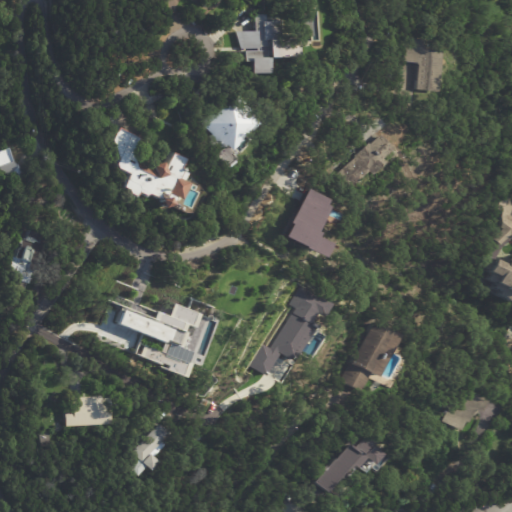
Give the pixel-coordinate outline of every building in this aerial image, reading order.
[(276,21),(276,39),(295,39),(295,57),(266,58),(265,51),(254,51),(254,48),(234,49),(234,32),(252,31),(252,14),(263,14),(263,21),(276,21)] [(436,50),(441,50),(436,92),(415,90),(418,65),(417,63),(405,61),(407,45),(412,46),(413,38),(426,39),(425,49),(436,50)] [(247,63),(247,60),(265,59),(265,67),(268,67),(268,72),(265,72),(265,76),(248,76),(247,63)] [(248,127),(226,151),(220,146),(219,147),(229,159),(227,161),(229,163),(223,168),(221,166),(219,167),(208,155),(216,149),(204,138),(207,134),(197,124),(207,113),(210,115),(219,105),(220,107),(225,102),(227,104),(232,98),(255,119),(248,127)] [(119,127),(137,136),(130,148),(134,158),(152,166),(151,165),(162,161),(164,168),(168,160),(167,160),(172,152),(185,158),(181,166),(183,171),(186,171),(189,181),(179,199),(175,197),(171,204),(158,208),(156,199),(150,196),(149,195),(148,196),(144,197),(139,194),(138,195),(137,194),(136,195),(137,196),(134,197),(134,196),(133,196),(132,197),(128,195),(129,194),(128,193),(127,193),(126,190),(122,187),(129,174),(128,173),(126,174),(117,169),(116,163),(118,158),(112,139),(116,131),(118,126),(119,127)] [(369,173),(368,172),(349,188),(337,174),(355,157),(354,156),(369,143),(370,144),(381,135),(393,149),(382,159),(386,162),(371,175),(369,173)] [(6,150),(10,162),(0,165),(0,149),(5,148),(6,150)] [(281,239),(318,256),(324,243),(311,237),(328,199),(304,188),(281,239)] [(511,195),(511,239),(503,248),(499,254),(494,252),(499,245),(494,240),(504,230),(503,228),(506,212),(500,209),(509,194),(511,195)] [(24,232),(41,238),(23,285),(8,279),(9,275),(3,272),(12,250),(13,250),(15,246),(13,245),(14,241),(16,242),(17,240),(20,241),(23,232),(24,232)] [(245,256),(258,268),(248,278),(250,279),(249,281),(250,283),(250,287),(246,303),(233,297),(231,298),(230,297),(217,310),(202,295),(235,262),(237,264),(245,256)] [(511,298),(507,304),(495,297),(497,293),(491,290),(494,284),(487,281),(490,275),(488,273),(490,270),(485,268),(491,258),(503,265),(502,267),(507,270),(511,260),(511,298)] [(182,374),(203,315),(171,304),(167,316),(154,311),(151,319),(120,308),(114,324),(141,334),(133,356),(182,374)] [(393,345),(375,379),(369,376),(361,392),(341,382),(359,347),(353,343),(360,329),(367,332),(371,324),(397,337),(393,345)] [(487,400),(488,400),(481,413),(476,410),(468,424),(466,422),(461,431),(444,422),(464,387),(487,400)] [(63,428),(62,411),(71,411),(70,398),(100,397),(100,400),(109,399),(110,426),(63,428)] [(188,433),(204,424),(211,438),(194,447),(188,433)] [(159,426),(169,435),(148,456),(157,464),(148,473),(144,469),(136,478),(128,471),(134,465),(129,460),(133,456),(131,454),(159,425),(159,426)] [(384,454),(373,445),(376,442),(361,429),(308,488),(322,501),(364,455),(374,465),(384,454)] [(38,435),(47,435),(47,448),(38,448),(38,435)]
